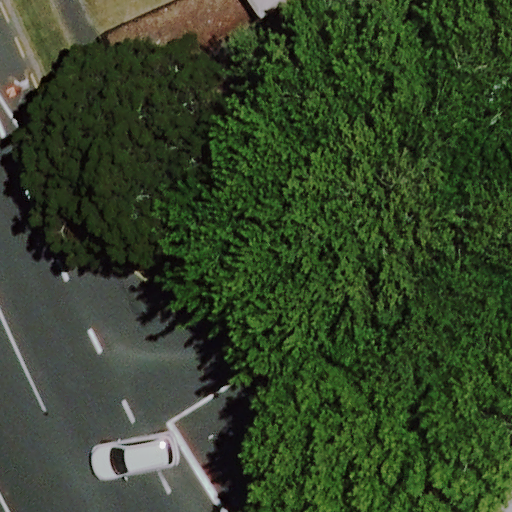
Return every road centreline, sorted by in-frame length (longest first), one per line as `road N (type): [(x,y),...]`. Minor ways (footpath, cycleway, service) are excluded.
road 1 (residential): [(511,205),(168,417),(71,467)]
road 2 (secondary): [(71,467),(0,302)]
